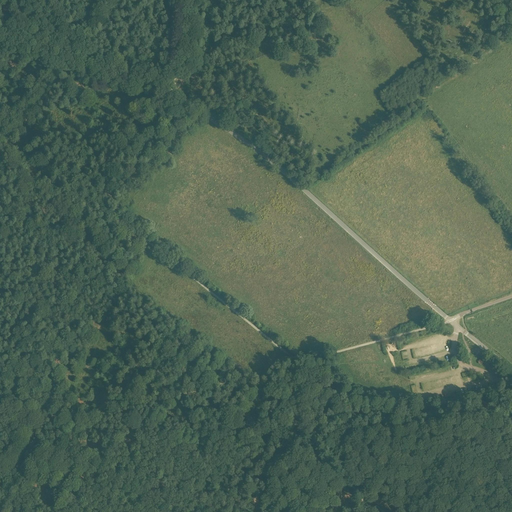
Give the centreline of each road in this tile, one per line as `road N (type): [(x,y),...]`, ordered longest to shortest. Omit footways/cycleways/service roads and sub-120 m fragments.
road 1 (unclassified): [(511,371),(257,149),(169,95),(28,41)]
road 2 (track): [(362,499),(313,432),(323,383),(312,364)]
